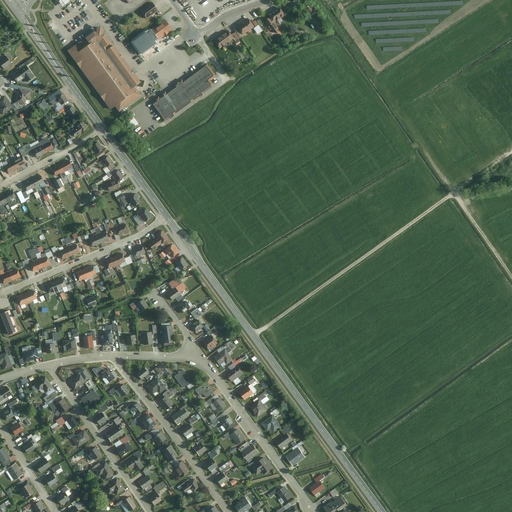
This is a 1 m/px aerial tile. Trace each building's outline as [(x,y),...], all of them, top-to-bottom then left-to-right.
[(159,11),(153,3),(142,11),(148,20),(159,11)] [(314,16),(318,13),(312,5),(308,8),(314,16)] [(285,16),(280,7),(268,15),(271,19),(272,22),(274,21),(275,23),(285,16)] [(166,19),(151,30),(159,41),(174,30),(166,19)] [(254,27),(248,19),(237,26),(243,35),(254,27)] [(272,22),(271,19),(267,19),(266,24),(273,33),(278,34),(279,28),(275,23),(274,21),(272,22)] [(95,33),(68,52),(111,110),(115,107),(120,113),(142,97),(136,89),(143,84),(107,34),(105,34),(105,29),(102,27),(98,29),(97,33),(95,33)] [(234,39),(229,31),(215,41),(220,49),(234,39)] [(12,64),(7,57),(0,62),(0,64),(4,70),(12,64)] [(35,78),(26,66),(12,76),(18,84),(24,79),(27,83),(35,78)] [(214,76),(207,67),(202,69),(154,105),(165,120),(212,86),(209,80),(214,76)] [(31,91),(19,89),(16,103),(25,105),(26,100),(30,101),(31,91)] [(62,94),(60,91),(49,99),(54,106),(59,101),(63,106),(69,102),(63,94),(62,94)] [(13,107),(5,96),(0,99),(0,106),(1,108),(0,108),(0,112),(2,115),(13,107)] [(38,103),(44,113),(51,108),(46,99),(38,103)] [(78,114),(72,106),(66,111),(72,119),(78,114)] [(53,116),(47,119),(50,124),(56,121),(53,116)] [(84,122),(77,126),(79,128),(72,133),(75,138),(89,128),(84,122)] [(51,142),(42,147),(45,153),(54,149),(51,142)] [(103,149),(98,142),(92,147),(97,154),(103,149)] [(42,147),(33,151),(37,158),(45,153),(42,147)] [(114,163),(108,156),(102,161),(108,168),(114,163)] [(22,157),(13,161),(17,169),(26,165),(22,157)] [(69,160),(61,165),(64,171),(73,167),(69,160)] [(13,161),(4,166),(8,173),(17,169),(13,161)] [(61,165),(53,169),(56,175),(64,171),(61,165)] [(124,177),(119,170),(113,175),(118,181),(124,177)] [(41,176),(33,180),(36,186),(44,182),(41,176)] [(60,179),(54,182),(58,191),(64,188),(60,179)] [(33,180),(24,184),(28,191),(36,186),(33,180)] [(120,187),(116,180),(106,185),(110,192),(120,187)] [(13,191),(0,197),(0,205),(3,204),(16,197),(13,191)] [(125,198),(122,194),(116,198),(123,207),(128,204),(124,199),(125,198)] [(142,202),(135,194),(128,201),(134,208),(142,202)] [(153,217),(147,209),(137,216),(141,222),(144,219),(146,222),(153,217)] [(107,231),(115,228),(113,221),(105,224),(107,231)] [(125,225),(116,228),(119,236),(129,233),(125,225)] [(157,239),(149,244),(154,250),(164,243),(167,248),(173,244),(163,231),(155,236),(157,239)] [(106,232),(98,236),(101,243),(110,240),(106,232)] [(73,235),(75,239),(79,238),(81,242),(90,238),(88,233),(79,237),(77,233),(73,235)] [(98,236),(90,239),(93,247),(101,243),(98,236)] [(179,253),(173,244),(167,248),(165,249),(172,258),(179,253)] [(77,245),(68,249),(71,256),(80,253),(77,245)] [(143,246),(133,250),(137,258),(146,254),(143,246)] [(68,249),(60,252),(63,260),(71,256),(68,249)] [(126,262),(122,254),(114,257),(118,266),(126,262)] [(47,257),(39,261),(42,269),(50,265),(47,257)] [(118,266),(114,257),(106,261),(110,269),(118,266)] [(190,267),(183,257),(176,263),(183,272),(190,267)] [(39,261),(30,264),(34,272),(42,269),(39,261)] [(93,266),(85,270),(88,278),(97,275),(93,266)] [(18,269),(9,273),(12,281),(21,277),(18,269)] [(85,270),(76,273),(79,282),(88,278),(85,270)] [(9,273),(0,276),(4,284),(12,281),(9,273)] [(64,279),(55,282),(58,290),(67,287),(64,279)] [(55,282),(46,286),(49,294),(58,290),(55,282)] [(176,288),(168,294),(173,301),(181,295),(176,288)] [(34,291),(25,294),(29,303),(37,300),(34,291)] [(25,294),(17,298),(21,306),(29,303),(25,294)] [(85,305),(87,308),(97,303),(94,297),(86,301),(88,304),(85,305)] [(144,300),(136,305),(142,312),(149,307),(144,300)] [(185,301),(177,307),(182,314),(190,308),(185,301)] [(192,313),(197,320),(203,314),(202,312),(210,306),(207,302),(192,313)] [(17,331),(9,311),(0,314),(0,315),(8,335),(17,331)] [(199,320),(190,326),(196,333),(204,327),(199,320)] [(172,326),(161,328),(163,344),(175,342),(172,326)] [(114,345),(111,330),(100,332),(102,346),(114,345)] [(152,332),(143,334),(145,346),(155,344),(154,340),(153,340),(152,332)] [(135,335),(126,336),(128,345),(136,344),(135,335)] [(212,335),(203,342),(209,351),(218,344),(212,335)] [(92,336),(83,337),(84,348),(93,347),(92,336)] [(76,339),(63,341),(63,346),(67,346),(68,351),(77,350),(76,339)] [(55,343),(46,345),(47,354),(56,353),(55,343)] [(39,358),(36,348),(21,352),(24,362),(39,358)] [(225,349),(214,357),(220,365),(224,361),(227,364),(233,360),(225,349)] [(7,352),(0,354),(0,364),(2,364),(4,369),(12,366),(7,352)] [(234,363),(236,366),(244,360),(242,357),(234,363)] [(158,366),(153,370),(157,375),(162,371),(158,366)] [(238,366),(226,374),(232,382),(243,374),(238,366)] [(146,367),(137,375),(142,380),(150,372),(146,367)] [(99,375),(106,370),(101,368),(94,369),(93,370),(98,378),(100,376),(99,375)] [(106,370),(99,375),(100,376),(103,379),(106,377),(110,382),(115,378),(108,368),(106,370)] [(183,370),(174,376),(183,388),(192,381),(183,370)] [(81,373),(69,381),(75,389),(86,381),(81,373)] [(53,388),(45,376),(34,384),(39,391),(44,388),(47,393),(53,388)] [(166,389),(158,378),(147,386),(153,394),(158,390),(160,393),(166,389)] [(91,393),(81,399),(86,405),(90,402),(93,406),(101,401),(96,393),(98,391),(90,380),(85,384),(91,393)] [(207,381),(195,390),(200,397),(203,394),(206,398),(215,392),(207,381)] [(119,388),(118,390),(123,397),(130,392),(124,384),(119,388)] [(118,390),(119,388),(117,385),(110,391),(112,394),(118,390)] [(7,387),(0,391),(0,402),(12,394),(7,387)] [(254,394),(249,387),(240,393),(245,400),(254,394)] [(166,396),(159,401),(166,410),(173,405),(166,396)] [(226,407),(220,397),(212,403),(219,412),(226,407)] [(67,404),(64,398),(54,405),(61,414),(68,409),(66,405),(67,404)] [(10,407),(19,402),(17,399),(8,404),(10,407)] [(260,400),(250,407),(257,417),(268,410),(260,400)] [(145,410),(139,403),(132,408),(138,415),(145,410)] [(15,416),(10,408),(2,413),(6,421),(15,416)] [(184,408),(171,417),(177,425),(190,416),(184,408)] [(149,413),(139,420),(148,431),(157,424),(149,413)] [(190,420),(192,423),(202,418),(199,413),(192,417),(193,419),(190,420)] [(103,414),(95,418),(100,425),(107,421),(103,414)] [(80,423),(75,415),(68,420),(73,428),(80,423)] [(234,424),(227,415),(219,421),(227,430),(234,424)] [(279,423),(273,415),(262,423),(268,432),(271,429),(274,433),(282,428),(279,423)] [(18,423),(10,428),(16,436),(23,430),(18,423)] [(194,431),(190,424),(181,430),(186,437),(194,431)] [(119,425),(106,434),(111,443),(125,433),(119,425)] [(245,439),(238,429),(230,435),(237,445),(245,439)] [(91,439),(85,430),(72,438),(78,447),(91,439)] [(161,431),(154,437),(160,445),(167,440),(161,431)] [(288,433),(276,442),(281,449),(293,440),(288,433)] [(36,449),(31,442),(23,447),(28,454),(36,449)] [(201,443),(194,448),(199,456),(207,451),(201,443)] [(259,453),(253,444),(241,453),(247,461),(259,453)] [(124,445),(117,450),(122,457),(129,452),(124,445)] [(178,456),(171,445),(162,451),(169,462),(178,456)] [(81,456),(92,449),(90,446),(79,453),(81,456)] [(4,447),(0,450),(0,459),(2,463),(11,458),(4,447)] [(101,455),(96,447),(89,452),(95,460),(101,455)] [(299,447),(287,456),(293,466),(306,457),(299,447)] [(209,453),(212,458),(219,454),(215,449),(209,453)] [(137,456),(126,463),(131,470),(134,468),(136,472),(144,467),(137,456)] [(51,466),(46,458),(35,465),(41,473),(51,466)] [(217,466),(212,458),(205,463),(210,471),(217,466)] [(272,469),(264,458),(251,467),(256,474),(262,470),(264,474),(272,469)] [(114,473),(106,461),(94,469),(99,476),(102,474),(106,479),(114,473)] [(190,472),(182,461),(173,467),(181,478),(190,472)] [(16,464),(7,469),(14,480),(23,475),(16,464)] [(55,472),(62,467),(60,464),(53,469),(55,472)] [(228,480),(222,472),(215,477),(220,485),(228,480)] [(58,481),(54,474),(45,479),(50,486),(58,481)] [(148,475),(139,482),(144,489),(153,483),(148,475)] [(117,478),(104,487),(109,494),(114,490),(117,494),(125,489),(117,478)] [(195,479),(182,487),(185,492),(191,488),(194,492),(201,488),(195,479)] [(320,481),(310,488),(315,495),(325,488),(320,481)] [(29,484),(20,489),(26,498),(34,492),(29,484)] [(285,487),(277,493),(285,503),(293,498),(285,487)] [(331,492),(334,497),(340,494),(336,488),(331,492)] [(65,492),(56,498),(61,505),(70,500),(65,492)] [(157,492),(149,498),(154,505),(162,500),(157,492)] [(341,496),(333,503),(339,511),(348,505),(341,496)] [(136,507),(129,497),(123,501),(130,511),(136,507)] [(239,504),(236,506),(239,511),(245,511),(253,507),(246,497),(238,502),(239,504)] [(40,501),(32,506),(35,511),(38,511),(45,508),(40,501)] [(332,501),(324,507),(327,511),(336,511),(339,511),(333,503),(332,501)]
